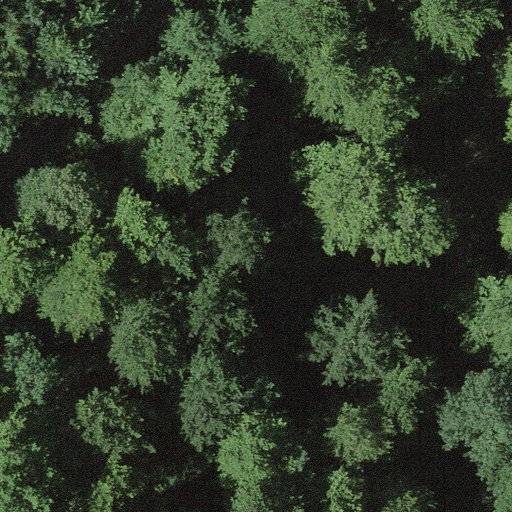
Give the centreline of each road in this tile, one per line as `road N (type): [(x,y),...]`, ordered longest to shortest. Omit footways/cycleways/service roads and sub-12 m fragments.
road 1 (track): [(504,0),(441,300),(420,511)]
road 2 (track): [(173,0),(0,167)]
